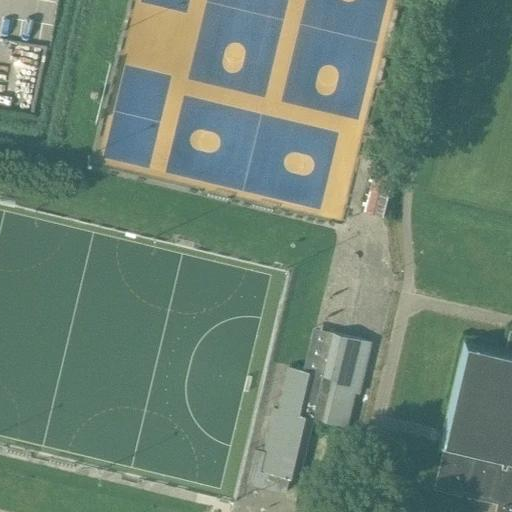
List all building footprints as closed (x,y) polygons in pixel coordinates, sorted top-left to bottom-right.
[(383,213),(389,166),(369,164),(363,211),(383,213)] [(511,511),(511,329),(510,329),(506,349),(464,339),(439,449),(443,450),(434,488),(497,503),(495,511),(511,511)] [(314,418),(348,427),(355,393),(360,394),(372,341),(332,332),(322,374),(322,375),(323,375),(313,417),(314,417),(314,418)] [(274,407),(259,471),(299,480),(307,446),(314,418),(314,417),(313,417),(323,375),(322,375),(322,374),(288,366),(278,408),(274,407)] [(31,457),(32,451),(8,446),(7,451),(31,457)] [(74,467),(75,462),(51,456),(50,461),(74,467)]
